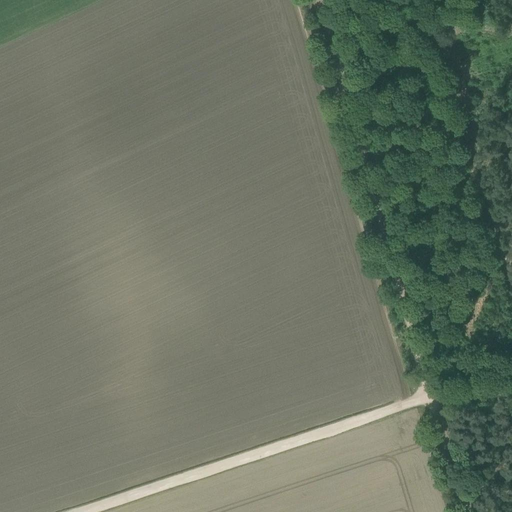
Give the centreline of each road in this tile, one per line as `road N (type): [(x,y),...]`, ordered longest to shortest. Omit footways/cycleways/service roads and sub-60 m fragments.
road 1 (track): [(77,511),(432,394),(321,0)]
road 2 (track): [(466,511),(432,394),(511,388)]
